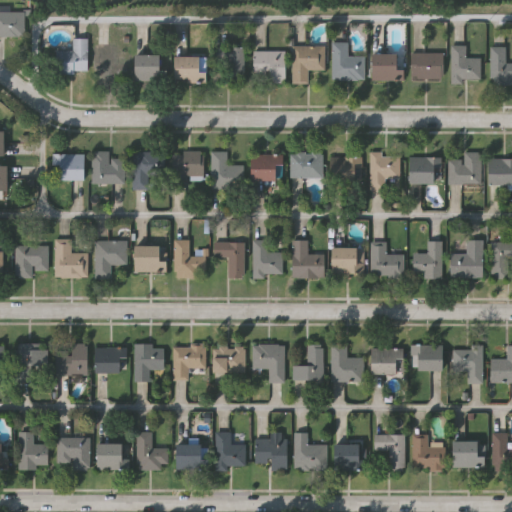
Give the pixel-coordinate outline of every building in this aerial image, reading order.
[(0,36),(0,11),(24,11),(24,36),(0,36)] [(87,73),(54,73),(54,51),(73,51),(73,38),(87,38),(87,73)] [(347,42),(347,56),(358,56),(358,80),(331,80),(331,42),(347,42)] [(95,82),(95,44),(110,44),(110,60),(117,60),(117,82),(95,82)] [(325,45),(325,69),(307,69),(307,83),(292,83),(292,45),(325,45)] [(479,58),(479,83),(450,83),(450,45),(465,45),(465,58),(479,58)] [(227,83),(227,64),(213,64),(213,47),(244,47),(244,83),(227,83)] [(511,84),(490,84),(490,47),(504,47),(504,63),(511,63),(511,84)] [(283,50),(283,80),(252,80),(252,50),(283,50)] [(443,53),(443,78),(410,78),(410,53),(443,53)] [(134,78),(134,54),(160,54),(160,78),(134,78)] [(372,54),(397,54),(397,80),(372,80),(372,54)] [(205,82),(174,82),(174,56),(205,56),(205,82)] [(92,183),(92,151),(109,151),(109,158),(125,158),(125,183),(92,183)] [(134,189),(134,151),(157,151),(157,189),(134,189)] [(172,187),(172,151),(203,151),(203,179),(186,179),(186,187),(172,187)] [(225,151),(225,163),(243,163),(243,189),(210,189),(211,151),(225,151)] [(321,178),(289,178),(289,152),(321,152),(321,178)] [(447,184),(447,159),(463,159),(463,152),(479,152),(479,184),(447,184)] [(60,180),(60,164),(52,164),(52,154),(84,154),(84,180),(60,180)] [(369,190),(369,154),(399,154),(399,178),(384,178),(384,190),(369,190)] [(280,180),(252,180),(252,155),(280,155),(280,180)] [(329,157),(361,157),(361,183),(329,183),(329,157)] [(410,184),(410,157),(439,157),(439,184),(410,184)] [(488,159),(511,159),(511,185),(488,185),(488,159)] [(54,277),(54,239),(71,239),(71,252),(87,252),(87,277),(54,277)] [(111,275),(95,275),(95,240),(126,240),(126,264),(111,264),(111,275)] [(174,277),(174,240),(189,240),(189,256),(205,256),(205,277),(174,277)] [(267,252),(282,253),(281,277),(252,276),(253,240),(267,241),(267,252)] [(307,254),(324,254),(324,277),(292,277),(292,240),(307,240),(307,254)] [(450,277),(450,254),(466,254),(466,240),(482,240),(482,277),(450,277)] [(441,278),(413,278),(413,253),(427,253),(427,241),(441,241),(441,278)] [(243,278),(227,278),(227,257),(213,257),(213,242),(243,242),(243,278)] [(511,242),(511,259),(507,259),(507,277),(490,277),(490,242),(511,242)] [(370,276),(370,244),(385,244),(385,255),(403,255),(403,276),(370,276)] [(32,277),(14,277),(14,245),(47,245),(47,271),(32,271),(32,277)] [(134,272),(134,246),(161,246),(161,260),(166,260),(166,272),(134,272)] [(332,273),(332,248),(358,248),(358,273),(332,273)] [(46,343),(46,366),(30,366),(30,381),(15,381),(15,343),(46,343)] [(87,376),(55,375),(55,353),(71,353),(71,343),(87,343),(87,376)] [(134,344),(152,344),(152,347),(164,347),(164,369),(149,369),(149,381),(134,381),(134,344)] [(331,383),(331,344),(346,344),(346,358),(363,358),(363,383),(331,383)] [(284,345),(284,383),(268,383),(268,369),(252,370),(252,345),(284,345)] [(323,345),(323,381),(293,381),(293,366),(307,366),(307,345),(323,345)] [(411,371),(411,345),(443,345),(443,371),(411,371)] [(511,382),(490,382),(490,357),(505,357),(505,345),(511,345),(511,382)] [(205,368),(188,368),(188,380),(172,380),(172,346),(205,346),(205,368)] [(213,372),(213,346),(245,346),(245,372),(213,372)] [(122,373),(95,373),(95,347),(122,347),(122,373)] [(467,383),(467,371),(449,371),(449,347),(482,348),(482,383),(467,383)] [(372,348),(402,348),(402,374),(372,374),(372,348)] [(48,444),(48,469),(18,469),(18,432),(33,432),(33,444),(48,444)] [(138,469),(138,432),(151,432),(151,448),(167,448),(167,469),(138,469)] [(216,433),(232,433),(232,439),(246,439),(246,468),(216,468),(216,433)] [(507,433),(507,449),(511,448),(511,471),(492,471),(492,433),(507,433)] [(293,434),(307,434),(307,445),(326,445),(326,470),(293,470),(293,434)] [(404,435),(404,470),(387,470),(387,450),(373,450),(373,435),(404,435)] [(89,470),(67,470),(67,464),(57,464),(57,437),(89,437),(89,470)] [(412,469),(412,437),(427,437),(427,444),(444,444),(444,469),(412,469)] [(268,470),(268,463),(254,463),(254,439),(287,439),(287,470),(268,470)] [(452,442),(479,442),(479,456),(484,456),(484,468),(452,468),(452,442)] [(3,444),(0,443),(0,470),(8,470),(8,461),(3,461),(3,444)] [(97,469),(97,444),(122,444),(122,469),(97,469)] [(202,445),(202,459),(207,459),(207,470),(176,470),(176,445),(202,445)] [(334,471),(334,445),(359,445),(359,471),(334,471)]
